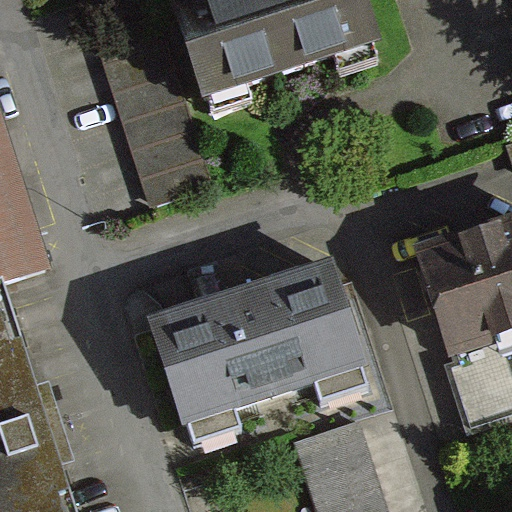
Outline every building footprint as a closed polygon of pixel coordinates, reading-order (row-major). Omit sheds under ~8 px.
[(232,0),(163,24),(200,131),(382,69),(357,0),(232,0)] [(0,289),(24,282),(44,275),(0,138),(0,289)] [(451,405),(462,440),(511,424),(511,391),(510,384),(511,383),(511,224),(404,259),(451,405)] [(183,444),(364,384),(327,277),(147,337),(183,444)] [(24,282),(0,289),(0,511),(98,511),(67,414),(24,282)] [(318,511),(390,511),(365,423),(299,442),(318,511)]
